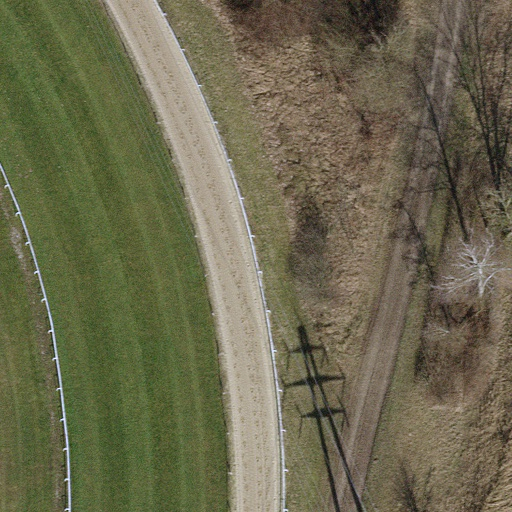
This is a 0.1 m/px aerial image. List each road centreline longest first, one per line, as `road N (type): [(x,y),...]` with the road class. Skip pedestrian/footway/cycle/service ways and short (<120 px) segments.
road 1 (track): [(258,511),(250,346),(225,227),(189,118),(132,0)]
road 2 (track): [(449,0),(345,511)]
